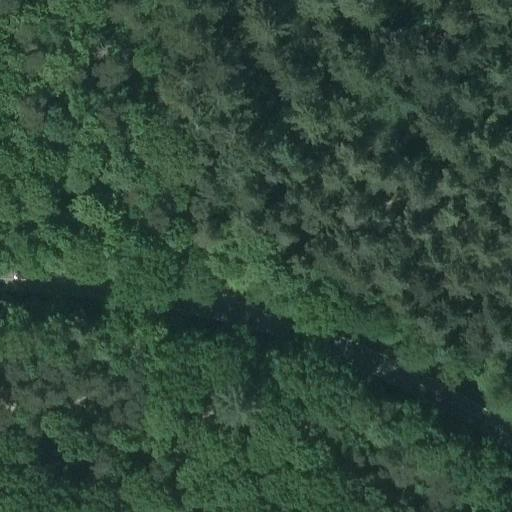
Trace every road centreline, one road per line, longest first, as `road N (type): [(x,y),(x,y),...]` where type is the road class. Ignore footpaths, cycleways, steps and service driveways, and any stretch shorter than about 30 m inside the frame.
road 1 (tertiary): [(511,437),(388,368),(291,329),(168,296),(0,278)]
road 2 (track): [(352,511),(133,443),(0,424)]
road 3 (track): [(168,296),(160,0)]
